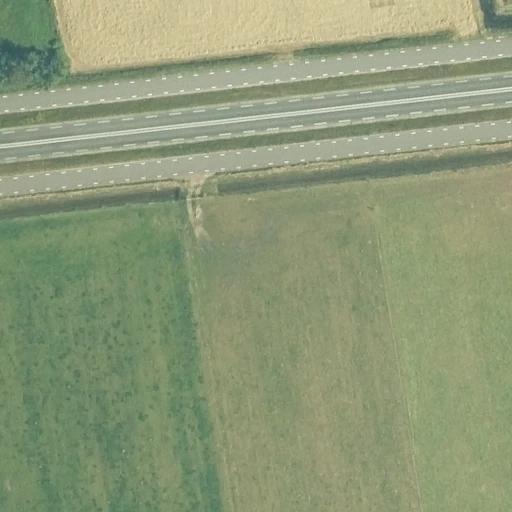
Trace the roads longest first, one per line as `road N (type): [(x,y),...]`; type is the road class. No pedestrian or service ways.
road 1 (unclassified): [(511,130),(0,188)]
road 2 (unclassified): [(0,105),(511,47)]
road 3 (primary): [(511,91),(0,147)]
